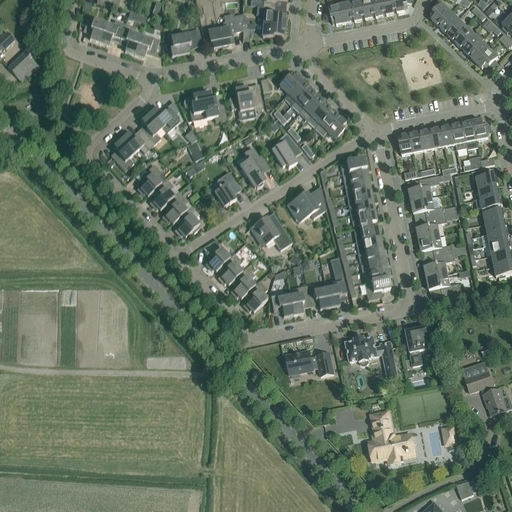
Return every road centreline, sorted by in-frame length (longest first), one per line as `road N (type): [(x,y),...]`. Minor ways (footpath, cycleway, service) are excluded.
road 1 (unclassified): [(357,511),(0,119)]
road 2 (residential): [(374,131),(410,303),(404,312),(255,344),(175,261)]
road 3 (residential): [(175,261),(374,131)]
road 4 (residential): [(175,261),(87,153),(152,81)]
road 5 (residential): [(152,81),(292,53)]
road 6 (residential): [(72,0),(66,48),(152,81)]
road 7 (residential): [(307,47),(404,25),(423,0)]
road 8 (residential): [(499,105),(374,131)]
